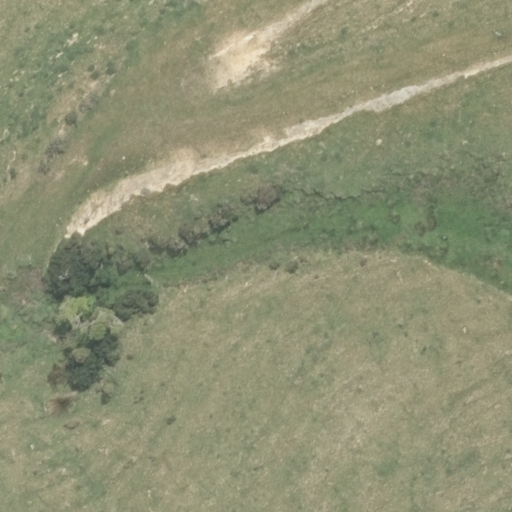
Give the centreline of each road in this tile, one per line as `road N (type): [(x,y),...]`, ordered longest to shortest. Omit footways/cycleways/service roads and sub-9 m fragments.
road 1 (track): [(15,227),(189,124),(511,33)]
road 2 (track): [(261,0),(176,54),(0,243)]
